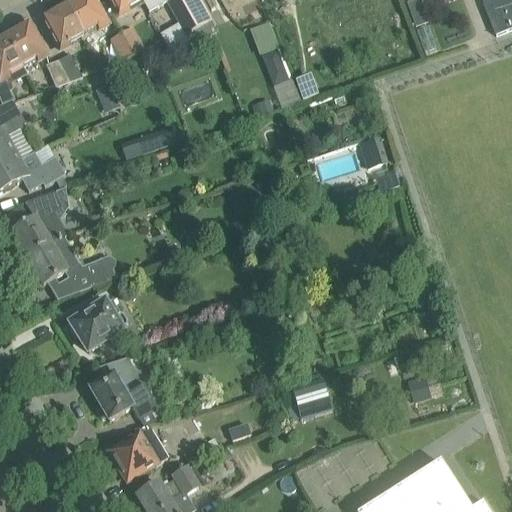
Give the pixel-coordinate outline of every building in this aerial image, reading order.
[(93,0),(80,0),(67,8),(84,38),(98,31),(99,32),(109,27),(93,0)] [(129,11),(142,3),(140,0),(109,0),(120,18),(130,12),(129,11)] [(140,0),(142,3),(144,2),(146,6),(144,7),(149,15),(168,4),(187,37),(191,48),(203,42),(197,31),(185,9),(180,0),(175,0),(173,2),(171,0),(140,0)] [(180,0),(185,9),(197,31),(203,42),(217,36),(212,23),(215,22),(202,0),(180,0)] [(511,0),(496,0),(483,5),(496,39),(511,32),(511,0)] [(84,38),(67,8),(44,21),(62,53),(71,48),(71,46),(84,38)] [(30,26),(6,40),(23,70),(38,62),(39,63),(47,58),(30,26)] [(133,30),(122,36),(126,43),(133,58),(145,51),(133,30)] [(126,43),(122,36),(111,42),(123,63),(133,58),(126,43)] [(23,70),(6,40),(0,42),(0,83),(1,84),(10,79),(9,78),(23,70)] [(71,57),(59,63),(70,83),(83,78),(71,57)] [(70,83),(59,63),(48,68),(55,88),(70,83)] [(311,79),(297,85),(304,102),(318,97),(311,79)] [(0,101),(1,105),(2,108),(14,104),(15,103),(7,89),(5,91),(0,92),(0,101)] [(99,102),(113,96),(109,89),(96,94),(99,102)] [(0,131),(3,135),(0,136),(0,197),(23,184),(29,195),(43,187),(45,190),(65,179),(55,162),(42,170),(34,156),(19,165),(6,141),(28,128),(14,104),(2,108),(0,109),(0,131)] [(270,105),(259,108),(261,117),(272,114),(270,105)] [(240,127),(239,127),(236,119),(236,118),(225,123),(228,131),(240,127)] [(170,130),(122,148),(128,164),(176,147),(170,130)] [(377,182),(381,194),(400,189),(396,176),(377,182)] [(66,193),(27,207),(36,221),(12,236),(27,261),(51,246),(65,242),(65,241),(68,239),(59,224),(68,210),(66,193)] [(300,228),(283,233),(287,246),(303,241),(300,228)] [(187,235),(187,251),(204,251),(204,235),(187,235)] [(51,246),(27,261),(44,289),(49,286),(60,303),(108,287),(105,279),(115,276),(114,274),(114,273),(116,270),(116,269),(117,267),(116,266),(116,264),(115,263),(112,261),(109,260),(82,270),(65,242),(51,246)] [(123,335),(122,333),(128,329),(129,326),(125,318),(120,317),(112,305),(107,309),(105,307),(68,330),(77,344),(80,342),(89,356),(123,335)] [(114,378),(90,392),(110,425),(133,411),(145,430),(148,429),(165,424),(144,389),(145,386),(145,383),(144,380),(141,376),(134,372),(128,361),(109,369),(114,378)] [(354,374),(352,378),(354,382),(359,384),(363,382),(364,378),(362,373),(358,372),(354,374)] [(425,380),(408,386),(414,407),(432,401),(425,380)] [(323,384),(292,393),(301,424),(332,414),(323,384)] [(140,439),(112,456),(128,484),(157,466),(158,468),(168,462),(148,429),(145,430),(137,435),(140,439)] [(186,458),(187,462),(188,461),(189,464),(192,469),(214,456),(208,445),(186,458)] [(226,450),(216,456),(223,466),(233,460),(226,450)] [(488,511),(483,504),(471,511),(442,465),(368,511),(488,511)] [(160,486),(138,499),(145,511),(194,511),(186,498),(199,490),(188,472),(175,480),(176,483),(163,491),(160,486)]
